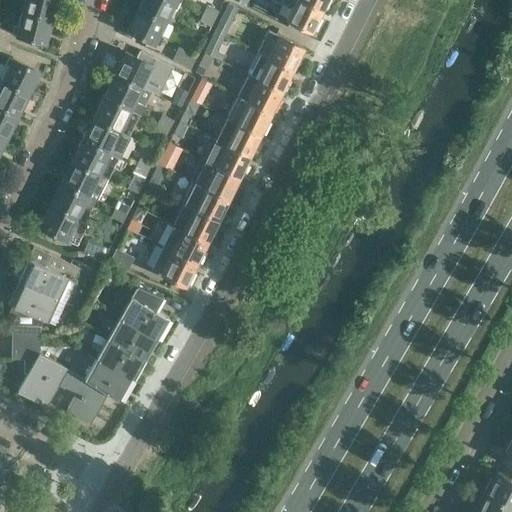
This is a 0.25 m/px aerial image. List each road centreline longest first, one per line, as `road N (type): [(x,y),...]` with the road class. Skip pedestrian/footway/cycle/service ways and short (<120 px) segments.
road 1 (residential): [(359,0),(105,480)]
road 2 (primary): [(511,118),(292,511)]
road 3 (primary): [(350,511),(511,230)]
road 4 (residential): [(0,211),(67,77),(92,0)]
road 5 (residential): [(435,511),(511,367)]
